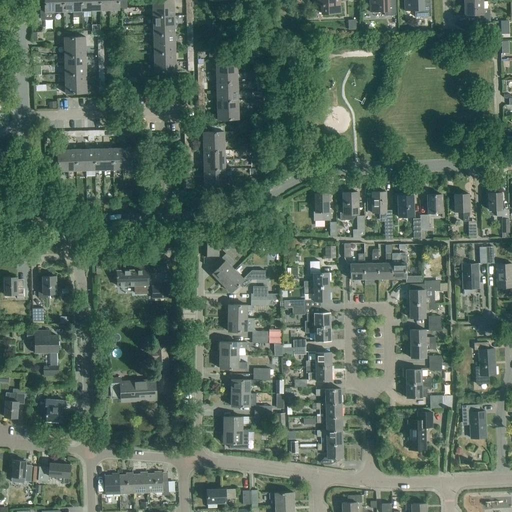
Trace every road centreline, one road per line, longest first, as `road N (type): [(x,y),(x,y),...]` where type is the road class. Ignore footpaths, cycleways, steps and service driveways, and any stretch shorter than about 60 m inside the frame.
road 1 (unclassified): [(74,229),(226,216),(325,170),(511,165)]
road 2 (residential): [(368,393),(383,388),(390,369),(381,308),(347,315),(354,389)]
road 3 (unclassified): [(89,452),(84,294),(74,258)]
road 4 (residential): [(22,116),(192,112)]
road 5 (residential): [(195,457),(200,288)]
road 6 (residential): [(501,482),(506,318)]
road 7 (unclassified): [(74,229),(53,217),(28,165),(22,116)]
road 8 (residential): [(318,478),(195,457)]
